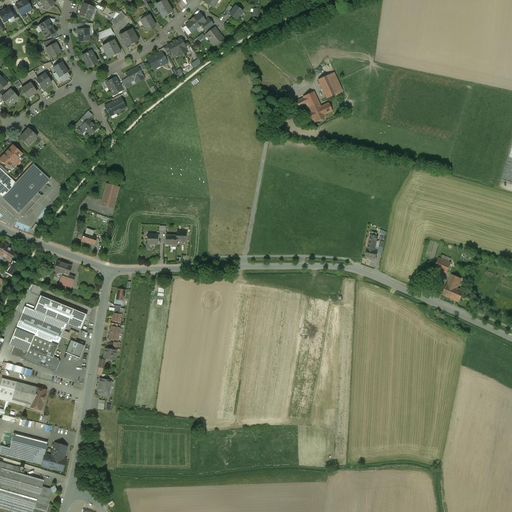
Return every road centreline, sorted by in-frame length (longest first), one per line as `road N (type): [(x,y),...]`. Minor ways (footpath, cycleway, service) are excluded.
road 1 (unclassified): [(109,269),(343,267),(511,338)]
road 2 (residential): [(69,491),(109,269)]
road 3 (residential): [(81,82),(154,41),(196,0)]
